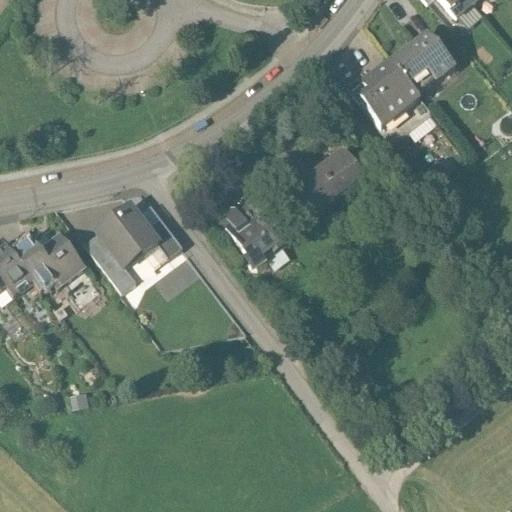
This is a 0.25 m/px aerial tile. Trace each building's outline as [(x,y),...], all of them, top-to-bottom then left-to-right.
[(416,0),(427,12),(436,4),(432,0),(416,0)] [(472,13),(461,0),(432,0),(436,4),(456,27),(472,13)] [(461,0),(472,13),(486,0),(461,0)] [(428,43),(391,71),(414,101),(432,87),(434,91),(454,76),(428,43)] [(414,101),(391,71),(361,93),(371,106),(362,112),(381,138),(418,110),(420,108),(414,101)] [(361,93),(357,87),(346,95),(360,113),(362,112),(371,106),(361,93)] [(424,118),(418,110),(381,138),(388,146),(424,118)] [(308,224),(362,184),(342,158),(311,181),(300,166),(273,186),(296,216),(300,213),(308,224)] [(260,265),(277,253),(272,246),(275,243),(251,211),(238,221),(235,217),(227,216),(225,225),(228,228),(224,232),(248,264),(245,266),(253,277),(263,270),(260,265)] [(158,225),(150,214),(137,224),(146,234),(158,225)] [(137,224),(132,216),(97,243),(123,276),(144,260),(158,250),(146,234),(137,224)] [(158,225),(146,234),(158,250),(168,263),(181,254),(158,225)] [(24,237),(4,253),(11,262),(32,246),(24,237)] [(32,246),(11,262),(41,300),(52,292),(56,298),(86,275),(59,240),(39,256),(32,246)] [(97,243),(85,253),(120,299),(132,289),(123,276),(97,243)] [(167,261),(158,250),(144,260),(153,272),(167,261)] [(0,256),(0,285),(14,304),(20,300),(28,310),(41,300),(11,262),(4,253),(0,256)] [(0,285),(0,304),(5,311),(14,304),(0,285)] [(61,313),(54,318),(60,326),(62,324),(67,321),(61,313)] [(88,412),(85,399),(68,402),(71,415),(88,412)]
